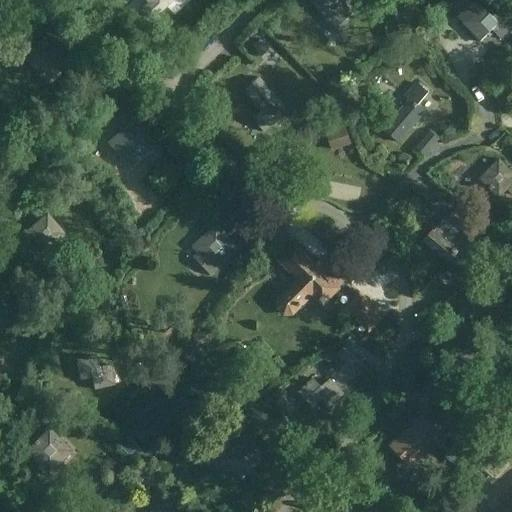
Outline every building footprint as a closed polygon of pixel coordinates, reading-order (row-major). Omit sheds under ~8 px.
[(174,0),(142,0),(146,4),(132,17),(143,29),(174,0)] [(348,0),(310,0),(310,1),(340,33),(361,14),(348,0)] [(476,0),(458,17),(463,23),(461,24),(480,43),(495,29),(503,40),(510,33),(511,34),(511,15),(510,17),(503,9),(493,18),(476,0)] [(43,39),(22,58),(48,87),(70,67),(62,59),(67,55),(49,36),(44,39),(43,39)] [(267,50),(261,44),(255,49),(261,56),(267,50)] [(252,119),(265,133),(275,124),(272,121),(286,109),(259,78),(243,92),(260,111),(252,119)] [(409,101),(384,130),(401,143),(427,113),(419,106),(429,93),(416,82),(404,97),(409,101)] [(356,100),(347,90),(340,96),(349,106),(356,100)] [(346,127),(327,134),(333,152),(352,146),(346,127)] [(124,130),(108,144),(122,159),(131,152),(139,161),(155,147),(141,131),(132,139),(124,130)] [(440,139),(431,131),(414,151),(423,159),(440,139)] [(511,194),(511,172),(499,159),(479,179),(500,200),(508,191),(511,194)] [(434,231),(424,243),(448,263),(470,237),(463,231),(471,222),(458,211),(450,220),(447,217),(435,231),(434,231)] [(46,213),(24,232),(43,255),(65,235),(46,213)] [(490,227),(483,221),(473,233),(480,239),(490,227)] [(192,248),(198,254),(194,257),(211,276),(239,249),(225,233),(216,224),(192,248)] [(470,237),(448,263),(470,282),(480,271),(479,270),(492,255),(470,237)] [(511,246),(500,254),(507,262),(511,258),(511,246)] [(315,268),(315,267),(295,247),(281,261),(300,281),(280,301),(279,309),(285,314),(292,314),(313,293),(323,303),(338,288),(337,287),(343,281),(322,261),(316,267),(315,268)] [(348,310),(346,312),(368,334),(384,318),(353,287),(349,291),(357,298),(347,308),(348,310)] [(511,306),(470,305),(471,327),(511,327),(511,306)] [(351,338),(345,343),(350,349),(356,344),(351,338)] [(95,356),(74,361),(79,381),(91,379),(94,391),(115,386),(111,365),(98,368),(95,356)] [(313,379),(297,393),(312,408),(321,400),(330,409),(345,395),(331,379),(321,387),(313,379)] [(402,437),(390,448),(397,456),(409,444),(422,457),(442,437),(423,417),(402,437)] [(40,437),(24,452),(39,467),(48,476),(57,467),(72,452),(57,437),(48,428),(40,437)] [(253,429),(222,461),(242,481),(273,450),(253,429)] [(132,439),(124,447),(135,459),(144,451),(132,439)] [(160,454),(154,447),(142,458),(147,464),(160,454)] [(136,467),(128,475),(138,485),(146,477),(136,467)] [(511,511),(511,491),(492,511),(511,511)]
